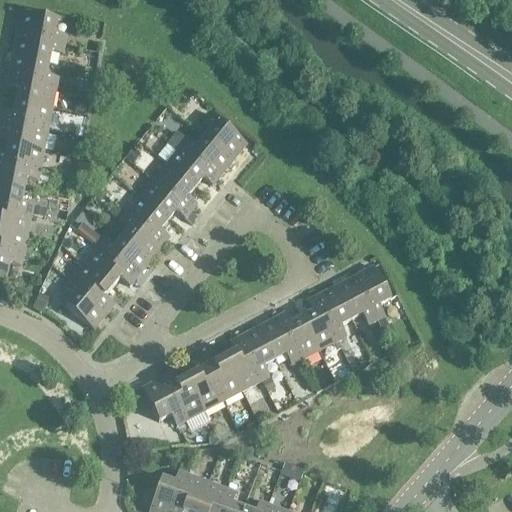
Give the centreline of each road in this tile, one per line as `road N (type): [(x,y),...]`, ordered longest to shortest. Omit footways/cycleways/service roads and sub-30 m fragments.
road 1 (residential): [(142,362),(285,292),(295,265),(276,229),(244,223),(147,337)]
road 2 (tertiary): [(419,490),(511,384)]
road 3 (primary): [(511,79),(396,0)]
road 4 (residential): [(106,511),(115,483),(113,439),(96,388)]
road 5 (residential): [(96,388),(41,334),(0,316)]
